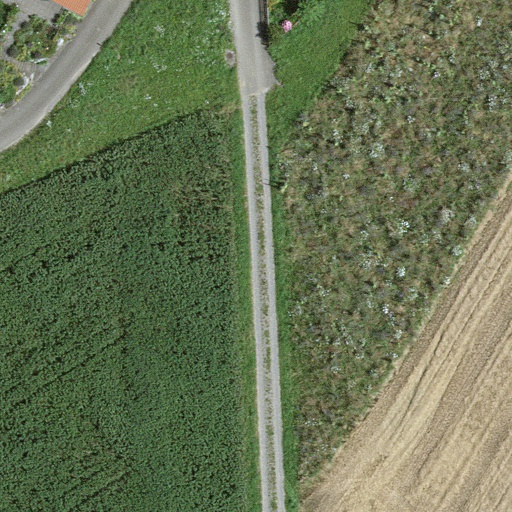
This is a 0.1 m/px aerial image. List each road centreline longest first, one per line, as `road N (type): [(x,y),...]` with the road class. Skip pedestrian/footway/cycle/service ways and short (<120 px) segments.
road 1 (track): [(279,511),(237,0)]
road 2 (track): [(0,145),(109,0)]
